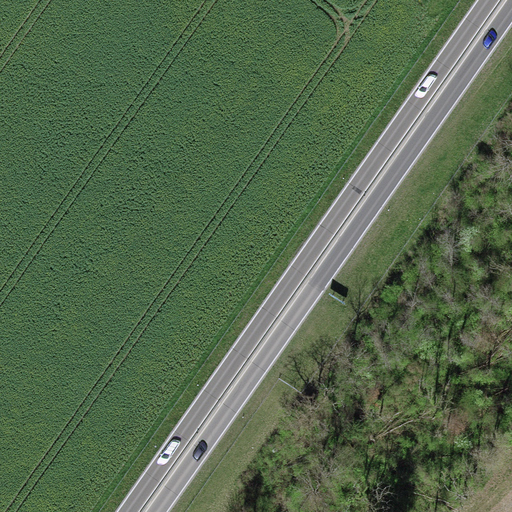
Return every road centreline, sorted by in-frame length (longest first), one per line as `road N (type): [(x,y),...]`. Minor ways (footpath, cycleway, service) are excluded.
road 1 (trunk): [(487,0),(127,511)]
road 2 (trunk): [(154,511),(511,3)]
